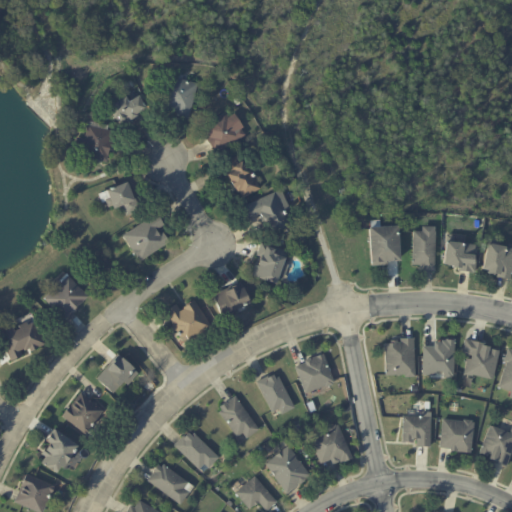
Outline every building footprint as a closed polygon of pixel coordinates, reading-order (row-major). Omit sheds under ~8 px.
[(179,80),(198,85),(189,119),(176,116),(177,112),(162,108),(171,76),(178,78),(179,80)] [(147,108),(137,115),(138,116),(131,120),(129,117),(119,123),(107,104),(117,97),(120,102),(127,97),(130,102),(139,96),(147,108)] [(245,135),(219,153),(215,146),(213,148),(207,139),(209,138),(202,128),(226,113),(229,118),(235,115),(244,128),(242,130),(245,135)] [(114,140),(111,151),(110,151),(107,162),(74,154),(77,139),(85,141),(90,122),(108,126),(107,131),(116,133),(114,140)] [(260,189),(243,199),(239,192),(237,193),(235,188),(234,189),(231,182),(228,175),(231,173),(225,164),(239,156),(247,169),(248,168),(253,175),(254,174),(255,177),(253,178),(260,189)] [(131,191),(134,200),(136,199),(141,211),(127,216),(122,206),(115,209),(114,206),(109,208),(106,202),(103,204),(99,195),(127,183),(131,191)] [(274,224),(272,221),(266,224),(262,215),(250,220),(244,208),(282,190),(291,210),(284,213),(290,226),(278,232),(274,224)] [(157,215),(165,226),(157,231),(160,235),(163,233),(169,243),(141,262),(124,237),(157,215)] [(398,262),(387,263),(387,266),(372,267),(370,230),(398,228),(400,262),(398,262)] [(433,271),(422,270),(422,266),(413,265),(414,232),(424,233),(424,228),(436,228),(436,233),(437,233),(435,271),(433,271)] [(470,272),(459,271),(459,268),(454,267),(454,266),(449,265),(449,264),(445,264),(448,236),(463,238),(462,244),(475,245),(475,255),(477,255),(475,272),(472,272),(472,273),(470,272)] [(511,275),(511,280),(499,278),(499,276),(490,274),(491,271),(485,270),(491,239),(498,240),(496,247),(511,250),(511,275)] [(277,249),(275,255),(286,259),(285,264),(289,266),(284,282),(279,280),(277,285),(253,277),(255,269),(259,257),(258,256),(262,244),(277,249)] [(88,298),(78,308),(79,309),(73,314),(72,313),(63,321),(44,300),(57,288),(52,283),(64,273),(66,276),(67,275),(88,298)] [(249,310),(246,311),(244,307),(234,312),(233,310),(222,315),(213,296),(241,283),(250,303),(248,304),(250,309),(249,310)] [(190,340),(189,340),(187,336),(182,339),(180,336),(179,337),(177,334),(177,333),(173,326),(174,325),(166,313),(177,306),(181,312),(184,310),(184,309),(192,304),(191,303),(195,301),(211,327),(190,340)] [(29,349),(25,351),(25,350),(20,352),(22,357),(11,362),(0,336),(14,329),(15,332),(21,329),(20,327),(27,324),(28,327),(36,323),(46,345),(38,348),(39,350),(32,353),(30,349),(29,349)] [(393,342),(397,342),(397,344),(401,344),(401,340),(414,340),(415,377),(406,378),(406,375),(386,376),(385,344),(391,344),(391,342),(393,342)] [(445,375),(445,372),(437,372),(437,376),(424,376),(424,348),(436,348),(436,343),(443,344),(444,342),(448,342),(448,340),(455,340),(455,377),(453,377),(453,379),(445,379),(445,375)] [(483,344),(483,346),(491,348),(491,350),(500,352),(495,380),(474,376),(473,377),(465,375),(468,360),(473,361),(474,356),(464,354),(467,341),(483,344)] [(511,351),(511,392),(500,388),(508,364),(505,363),(509,350),(511,351)] [(330,387),(325,388),(325,387),(305,394),(296,368),(306,364),(305,362),(310,360),(311,360),(324,355),(334,383),(333,384),(333,386),(330,387)] [(122,361),(123,360),(135,370),(135,371),(138,374),(128,386),(124,382),(114,395),(97,380),(116,358),(121,362),(122,361)] [(282,414),(279,409),(272,413),(257,383),(267,378),(268,380),(274,376),(276,380),(279,379),(294,409),(282,415),(282,414)] [(81,395),(104,412),(86,435),(63,418),(81,395)] [(247,439),(243,434),(237,438),(220,414),(223,412),(221,408),(236,398),(259,431),(247,439)] [(132,404),(136,407),(132,412),(128,409),(132,404)] [(422,419),(431,419),(430,449),(418,449),(418,440),(413,440),(413,445),(403,444),(404,418),(422,419)] [(452,450),(441,449),(444,421),(465,423),(465,422),(473,422),(473,424),(475,424),(471,455),(452,452),(453,450),(452,450)] [(299,424),(303,431),(299,433),(295,426),(299,424)] [(335,465),(334,465),(332,461),(322,465),(311,439),(322,434),(324,438),(332,435),(329,429),(336,426),(337,428),(339,426),(353,459),(342,464),(340,460),(338,461),(339,463),(335,465)] [(500,431),(511,435),(511,455),(507,468),(495,463),(495,461),(492,460),(493,456),(490,455),(489,457),(481,454),(491,427),(500,431)] [(76,451),(67,464),(66,463),(57,475),(42,464),(46,458),(42,455),(47,449),(48,450),(51,445),(48,443),(56,432),(78,448),(76,451)] [(213,466),(210,469),(205,465),(200,471),(174,447),(184,436),(186,438),(190,434),(192,437),(194,434),(220,459),(213,466)] [(300,485),(298,485),(299,487),(288,495),(266,465),(289,448),(297,458),(296,459),(299,464),(300,463),(310,477),(306,480),(305,482),(302,485),(300,484),(300,485)] [(149,481),(155,473),(154,473),(159,467),(162,469),(164,466),(194,488),(181,506),(149,482),(149,481)] [(33,511),(31,511),(15,504),(27,476),(56,488),(53,493),(52,493),(43,511),(33,511)] [(277,503),(267,511),(260,503),(256,507),(255,506),(250,510),(237,494),(256,478),(277,503)] [(128,511),(131,507),(135,510),(140,502),(156,511),(128,511)]
